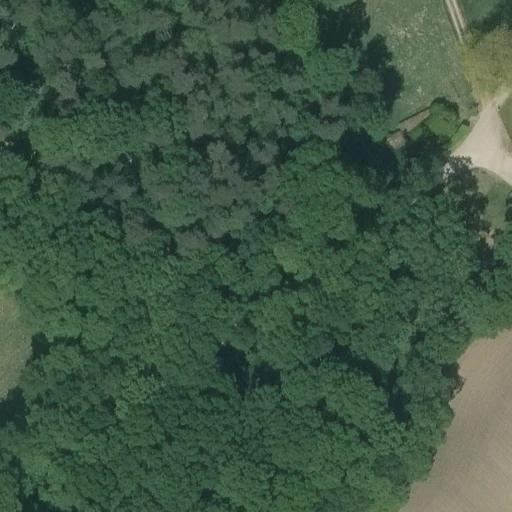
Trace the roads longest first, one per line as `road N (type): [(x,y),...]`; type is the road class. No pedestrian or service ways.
road 1 (track): [(492,146),(448,168),(329,286),(267,332),(99,358),(0,268)]
road 2 (track): [(492,146),(446,0)]
road 3 (track): [(99,358),(0,446)]
